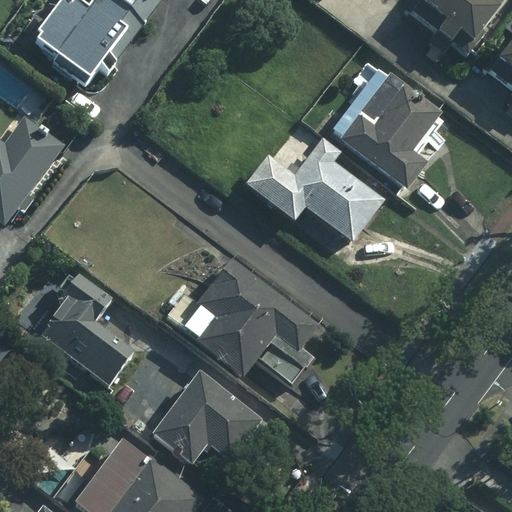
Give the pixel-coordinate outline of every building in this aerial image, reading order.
[(147,0),(94,0),(78,22),(57,5),(22,51),(77,93),(147,0)] [(506,1),(505,0),(420,0),(404,21),(460,63),(506,1)] [(511,47),(489,78),(511,94),(501,107),(511,114),(511,47)] [(398,199),(419,171),(405,160),(435,121),(382,81),(331,149),(398,199)] [(0,231),(59,154),(21,125),(0,152),(0,231)] [(316,147),(287,186),(258,165),(237,195),(287,231),(296,219),(344,254),(377,208),(327,172),(335,161),(316,147)] [(34,250),(13,234),(0,250),(0,273),(9,281),(34,250)] [(233,386),(247,366),(286,393),(310,361),(296,351),(312,329),(226,268),(172,343),(233,386)] [(133,363),(85,329),(101,306),(71,285),(31,341),(110,396),(133,363)] [(186,473),(202,452),(225,469),(255,428),(190,380),(144,443),(186,473)] [(191,511),(196,505),(143,467),(109,511),(191,511)]
